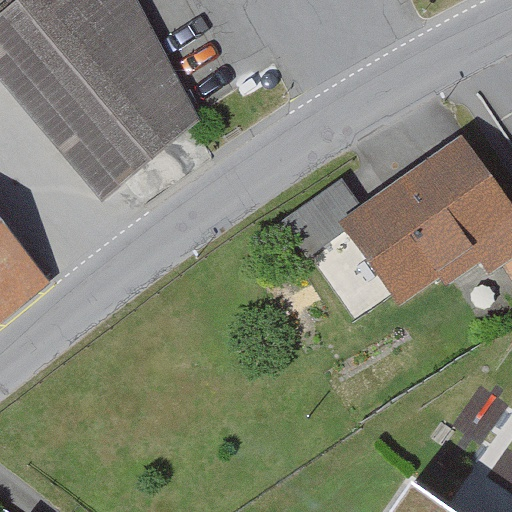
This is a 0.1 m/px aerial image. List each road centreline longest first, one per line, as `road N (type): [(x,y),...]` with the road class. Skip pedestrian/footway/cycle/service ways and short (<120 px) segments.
road 1 (residential): [(0,372),(136,264),(345,119),(511,25)]
road 2 (unknown): [(265,511),(398,424)]
road 3 (unknown): [(345,119),(284,0)]
road 4 (unknown): [(73,261),(0,165)]
